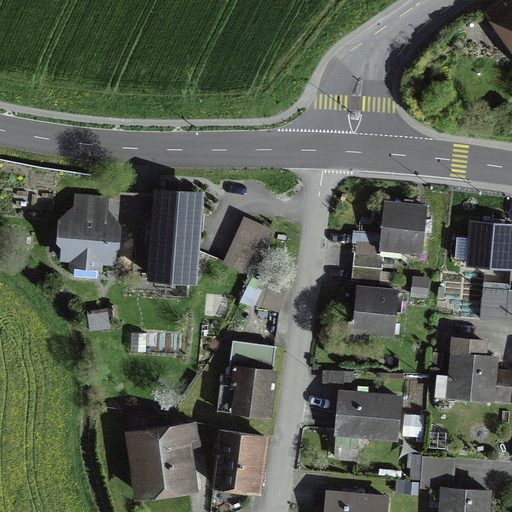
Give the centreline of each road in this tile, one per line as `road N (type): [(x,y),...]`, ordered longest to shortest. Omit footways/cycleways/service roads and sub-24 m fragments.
road 1 (residential): [(325,148),(272,511)]
road 2 (secondary): [(325,148),(158,150),(0,129)]
road 3 (residential): [(443,0),(360,74),(348,150)]
road 4 (secondary): [(511,168),(348,150)]
